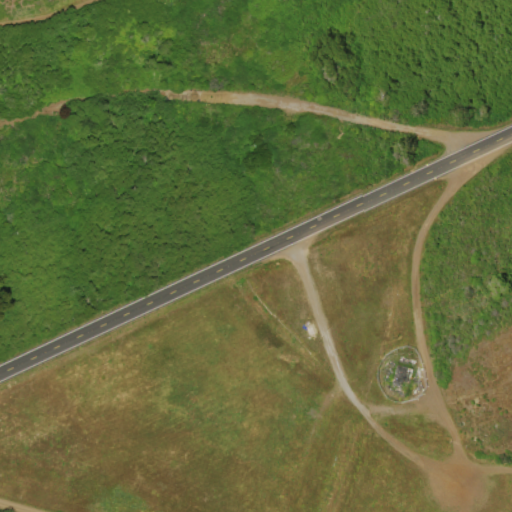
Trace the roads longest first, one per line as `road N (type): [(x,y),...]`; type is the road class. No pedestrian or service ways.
road 1 (residential): [(0,378),(511,135)]
road 2 (track): [(295,238),(327,352),(357,406),(468,472)]
road 3 (track): [(486,148),(431,210),(419,238),(427,394)]
road 4 (track): [(427,394),(468,472),(511,474)]
